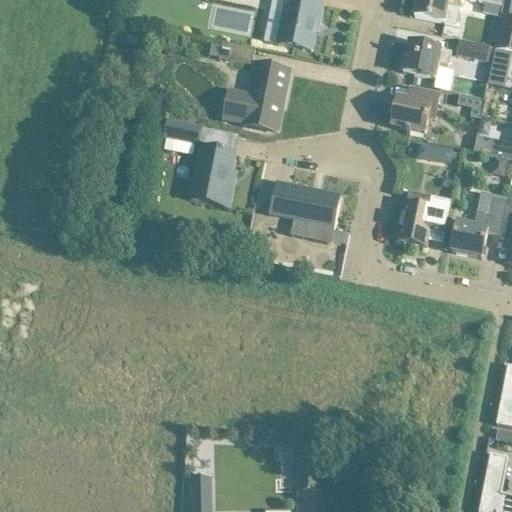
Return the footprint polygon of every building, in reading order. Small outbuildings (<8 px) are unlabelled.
[(279,47),(292,50),(311,54),(317,25),(320,25),(323,7),(288,0),(279,47)] [(418,0),(415,20),(434,24),(445,26),(457,28),(460,13),(463,1),(472,3),(486,6),(484,15),(501,19),(501,16),(503,9),(504,0),(418,0)] [(511,0),(504,0),(503,9),(501,16),(511,18),(511,0)] [(511,20),(501,19),(494,52),(511,56),(511,54),(511,20)] [(219,61),(252,67),(255,51),(222,45),(219,61)] [(457,58),(486,65),(489,51),(460,45),(457,58)] [(436,82),(438,71),(448,73),(452,55),(409,46),(407,59),(401,57),(398,72),(403,74),(403,76),(436,82)] [(277,134),(289,74),(257,67),(250,101),(231,97),(226,121),(245,125),(244,127),(277,134)] [(506,90),(510,70),(492,67),(488,87),(506,90)] [(398,101),(392,130),(407,133),(406,135),(426,139),(429,121),(436,122),(441,97),(411,91),(409,103),(398,101)] [(166,139),(199,146),(202,130),(169,123),(166,139)] [(491,158),(511,163),(511,162),(511,146),(494,142),(491,158)] [(236,157),(202,150),(191,203),(209,206),(229,210),(234,187),(230,186),(236,157)] [(450,166),(453,153),(442,151),(440,159),(444,165),(450,166)] [(454,184),(445,182),(443,190),(452,192),(454,184)] [(276,186),(270,217),(317,227),(314,243),(332,246),(341,199),(276,186)] [(406,206),(399,244),(427,250),(429,242),(432,225),(446,228),(448,216),(451,204),(453,192),(452,192),(443,190),(434,188),(431,200),(409,195),(406,206)] [(511,243),(511,245),(508,266),(511,267),(511,188),(510,189),(508,201),(500,238),(499,241),(511,243)] [(458,225),(452,255),(482,261),(487,235),(500,238),(508,201),(481,196),(474,229),(458,225)] [(137,303),(90,294),(86,315),(90,316),(89,323),(131,331),(137,303)] [(195,391),(205,343),(188,340),(191,324),(171,320),(163,359),(183,363),(178,387),(195,391)] [(126,358),(131,331),(89,323),(88,330),(83,329),(79,349),(126,358)] [(223,347),(205,343),(195,391),(213,394),(218,370),(238,374),(246,335),(226,331),(223,347)] [(271,406),(280,358),(264,355),(267,339),(246,335),(239,374),(258,378),(253,402),(271,406)] [(298,362),(280,358),(271,406),(289,409),(293,385),(314,390),(322,350),(301,346),(298,362)] [(121,385),(126,358),(79,349),(75,369),(80,370),(78,377),(121,385)] [(350,421),(360,373),(345,370),(348,355),(328,351),(320,390),(340,394),(335,418),(350,421)] [(380,377),(360,373),(350,421),(370,425),(375,401),(395,405),(403,366),(383,362),(380,377)] [(428,436),(437,389),(421,386),(424,370),(403,366),(395,405),(415,409),(410,433),(428,436)] [(511,369),(508,368),(496,428),(511,431),(511,369)] [(116,412),(121,385),(78,377),(77,384),(73,383),(69,403),(116,412)] [(455,392),(437,389),(428,436),(446,440),(450,416),(471,420),(479,381),(458,377),(455,392)] [(110,439),(116,412),(69,403),(65,422),(68,423),(66,430),(82,433),(80,442),(97,445),(98,437),(110,439)] [(177,511),(180,455),(162,454),(161,472),(143,470),(142,484),(133,483),(132,503),(141,504),(140,511),(159,511),(160,510),(177,511)] [(322,454),(296,454),(296,495),(322,495),(322,454)] [(491,458),(480,511),(511,511),(511,499),(502,497),(509,461),(491,458)] [(210,481),(189,481),(189,511),(207,511),(207,502),(211,502),(210,481)] [(402,481),(384,482),(384,511),(420,511),(420,499),(402,499),(402,481)] [(372,511),(372,482),(353,482),(354,500),(336,501),(336,511),(372,511)]
